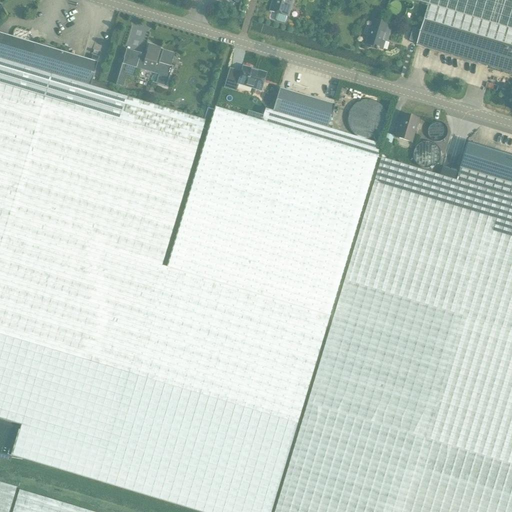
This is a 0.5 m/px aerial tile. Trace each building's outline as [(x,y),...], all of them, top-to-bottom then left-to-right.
[(274,2),(272,12),(277,14),(276,20),(276,22),(284,24),(287,23),(288,17),(289,17),(293,0),(276,0),(275,2),(274,2)] [(425,21),(511,46),(511,0),(411,0),(429,5),(425,21)] [(389,37),(393,26),(375,20),(372,28),(368,27),(365,36),(371,38),(368,45),(383,50),(387,37),(389,37)] [(511,46),(425,21),(421,31),(413,29),(410,41),(418,43),(417,45),(511,73),(511,46)] [(0,60),(28,68),(92,87),(98,63),(35,44),(0,34),(0,60)] [(141,55),(127,51),(124,60),(125,60),(123,65),(117,86),(124,88),(127,77),(134,79),(137,70),(159,76),(157,85),(167,88),(173,68),(171,68),(175,55),(163,52),(161,52),(161,49),(150,46),(146,60),(140,58),(141,55)] [(0,419),(21,425),(12,456),(199,511),(270,511),(329,317),(377,157),(246,118),(215,109),(167,268),(161,266),(205,121),(96,88),(92,87),(0,60),(0,419)] [(261,92),(266,74),(243,68),(238,86),(261,92)] [(247,112),(246,118),(377,157),(379,151),(375,150),(377,144),(363,140),(358,138),(328,129),(327,129),(334,106),(279,90),(272,112),(265,110),(263,116),(247,112)] [(411,143),(418,119),(402,115),(395,138),(411,143)] [(511,157),(468,144),(456,182),(511,198),(511,157)] [(511,511),(511,198),(456,182),(381,159),(274,511),(511,511)] [(0,511),(7,511),(15,487),(0,482),(0,511)] [(91,511),(19,490),(12,511),(91,511)]
